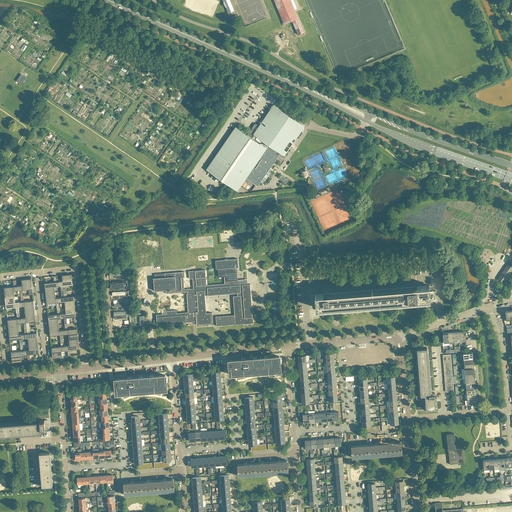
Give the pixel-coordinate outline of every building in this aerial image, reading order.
[(234,10),(229,0),(222,0),(228,13),(234,10)] [(289,0),(273,0),(281,16),(284,25),(288,23),(292,21),(298,35),(303,33),(303,32),(289,0)] [(21,74),(17,81),(22,84),(26,77),(21,74)] [(77,87),(83,81),(78,75),(72,81),(77,87)] [(104,75),(103,77),(116,86),(120,81),(115,78),(114,80),(109,76),(108,77),(104,75)] [(272,164),(280,153),(284,155),(304,126),(273,105),(259,126),(257,129),(253,127),(247,135),(235,127),(206,169),(237,191),(246,178),(257,186),(260,182),(263,184),(272,170),(269,169),(271,167),(270,166),(272,164)] [(219,150),(225,139),(221,137),(215,147),(219,150)] [(156,247),(149,247),(149,251),(145,251),(146,256),(149,256),(156,255),(156,247)] [(246,285),(246,282),(238,283),(237,267),(238,267),(237,259),(215,260),(216,269),(218,269),(219,277),(224,277),(225,284),(207,285),(205,270),(189,271),(190,279),(193,279),(194,289),(191,289),(190,286),(187,286),(187,285),(184,285),(183,278),(185,278),(184,272),(165,273),(165,277),(154,278),(154,291),(155,291),(166,290),(167,294),(188,292),(188,294),(187,294),(188,313),(177,314),(176,311),(173,311),(167,311),(167,314),(157,315),(156,315),(157,326),(159,325),(168,324),(168,325),(168,324),(177,324),(177,323),(186,323),(187,323),(187,322),(197,322),(197,325),(209,324),(213,324),(212,313),(206,314),(205,296),(205,295),(208,295),(208,296),(208,295),(217,295),(218,295),(227,294),(236,293),(236,294),(239,293),(239,296),(233,297),(235,315),(216,317),(217,326),(253,323),(253,315),(252,315),(251,303),(252,303),(251,303),(251,294),(250,285),(250,284),(246,285)] [(503,282),(511,270),(511,269),(511,262),(510,261),(498,279),(503,282)] [(58,286),(58,282),(56,282),(56,276),(53,276),(54,282),(44,283),(45,287),(54,286),(58,286)] [(18,290),(17,286),(16,286),(15,280),(13,280),(13,286),(4,287),(4,292),(14,291),(18,290)] [(72,280),(62,281),(58,282),(58,286),(60,286),(61,292),(64,291),(63,286),(72,284),(72,280)] [(430,297),(429,286),(417,287),(417,284),(412,284),(412,287),(372,290),(373,302),(430,297)] [(32,289),(31,285),(22,286),(22,285),(17,286),(18,290),(20,290),(20,296),(23,296),(22,290),(32,289)] [(373,302),(372,290),(328,294),(328,291),(323,291),(323,294),(315,295),(316,307),(373,302)] [(74,301),(74,296),(64,297),(64,293),(64,291),(61,292),(61,297),(59,298),(60,302),(65,302),(74,301)] [(33,305),(33,300),(24,301),(23,296),(20,296),(21,302),(19,302),(20,306),(24,306),(33,305)] [(60,302),(59,298),(55,298),(46,299),(46,304),(56,303),(56,306),(56,307),(57,308),(59,308),(59,302),(60,302)] [(19,302),(15,302),(6,303),(6,308),(15,307),(16,313),(19,313),(18,307),(20,306),(19,302)] [(62,318),(61,314),(60,314),(59,308),(57,308),(57,314),(48,315),(48,320),(58,319),(62,318)] [(76,317),(75,312),(66,313),(61,314),(62,318),(64,318),(64,324),(67,324),(66,318),(76,317)] [(21,323),(21,318),(19,318),(19,313),(16,313),(17,318),(7,320),(8,324),(17,323),(21,323)] [(35,316),(25,318),(21,318),(21,323),(23,322),(24,328),(26,328),(26,322),(35,321),(35,316)] [(78,333),(77,328),(68,329),(67,324),(64,324),(65,330),(63,330),(64,334),(68,334),(78,333)] [(37,337),(37,333),(27,334),(26,328),(24,328),(24,334),(23,334),(23,339),(28,338),(37,337)] [(63,330),(59,330),(49,331),(50,336),(59,335),(60,341),(63,340),(62,334),(64,334),(63,330)] [(23,334),(18,335),(9,336),(9,340),(19,339),(20,345),(22,345),(22,339),(23,339),(23,334)] [(65,350),(65,346),(63,346),(63,340),(60,341),(61,346),(51,347),(52,352),(61,351),(65,350)] [(79,344),(69,345),(65,346),(65,350),(67,350),(68,356),(70,356),(70,350),(79,349),(79,344)] [(25,355),(24,350),(23,350),(22,345),(20,345),(20,351),(11,352),(11,356),(21,355),(25,355)] [(38,349),(29,350),(24,350),(25,355),(27,355),(27,361),(30,360),(29,354),(39,353),(38,349)] [(431,395),(427,349),(417,350),(421,396),(418,396),(417,396),(417,397),(417,398),(418,400),(424,398),(425,398),(426,409),(426,410),(437,409),(436,409),(435,397),(434,395),(431,395)] [(454,391),(451,354),(443,355),(446,392),(451,392),(454,391)] [(230,374),(280,370),(279,356),(229,360),(229,362),(228,362),(229,367),(230,372),(230,374)] [(115,386),(116,386),(116,393),(166,389),(165,375),(115,379),(115,381),(114,381),(115,386)] [(40,422),(39,422),(31,423),(0,425),(0,435),(40,432),(41,432),(41,428),(40,422)] [(464,463),(462,448),(456,449),(454,433),(449,434),(446,434),(448,450),(449,450),(450,459),(449,460),(450,464),(460,463),(464,463)] [(385,455),(402,454),(401,444),(401,442),(394,443),(394,442),(392,442),(392,443),(385,444),(385,455)] [(368,445),(369,456),(385,455),(385,444),(377,444),(377,443),(374,443),(375,444),(368,445)] [(369,456),(368,445),(361,445),(361,444),(358,445),(358,446),(351,446),(352,451),(351,451),(351,453),(352,453),(352,458),(369,456)] [(51,466),(50,457),(50,453),(39,453),(40,470),(51,469),(51,466)] [(272,474),(288,472),(287,461),(280,461),(280,460),(277,460),(277,461),(271,462),(272,474)] [(272,474),(271,462),(264,463),(264,462),(261,462),(261,463),(254,463),(255,475),(263,474),(272,474)] [(255,475),(254,463),(247,464),(247,463),(244,463),(244,464),(237,465),(238,470),(237,470),(237,471),(238,471),(238,476),(253,475),(255,475)] [(52,482),(51,473),(51,469),(40,470),(42,487),(52,486),(52,482)] [(174,491),(174,486),(175,486),(174,484),(173,479),(166,480),(166,479),(164,479),(164,480),(157,481),(158,492),(174,491)] [(158,492),(157,481),(150,481),(150,480),(147,480),(147,481),(140,482),(141,494),(149,493),(158,492)] [(141,494),(140,482),(133,483),(133,482),(130,482),(131,483),(124,483),(124,494),(125,495),(139,494),(141,494)]
